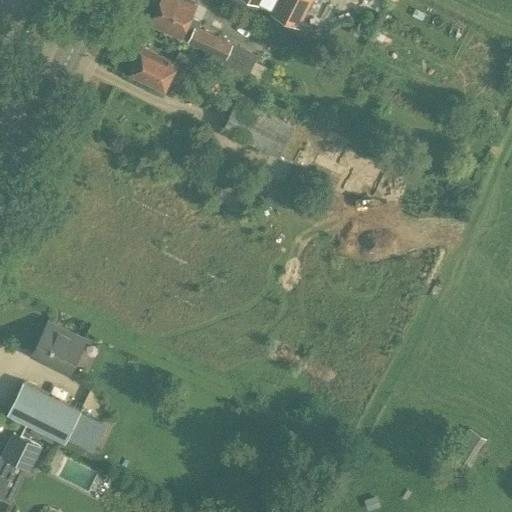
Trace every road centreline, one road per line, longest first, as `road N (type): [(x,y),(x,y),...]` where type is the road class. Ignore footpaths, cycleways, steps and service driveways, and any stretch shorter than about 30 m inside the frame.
road 1 (track): [(511,136),(471,229),(434,234),(390,219),(348,221),(324,233),(299,229),(267,178)]
road 2 (secondary): [(0,191),(91,0)]
